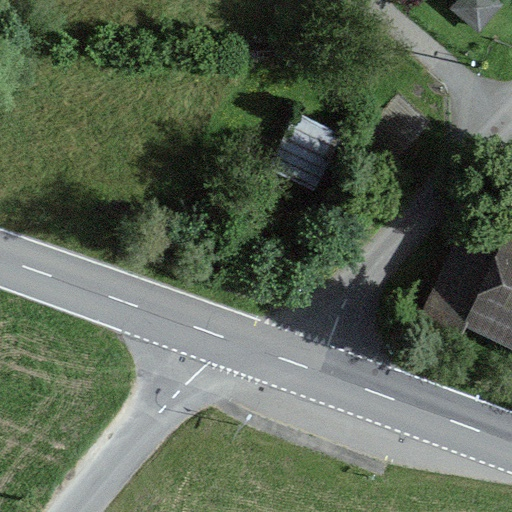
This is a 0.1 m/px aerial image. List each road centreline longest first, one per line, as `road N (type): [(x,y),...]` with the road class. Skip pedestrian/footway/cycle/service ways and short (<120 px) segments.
road 1 (residential): [(511,117),(352,291),(317,371)]
road 2 (secondary): [(223,336),(0,260)]
road 3 (unclassified): [(77,511),(223,336)]
road 4 (secondary): [(511,443),(317,371)]
road 5 (residential): [(511,116),(377,0)]
